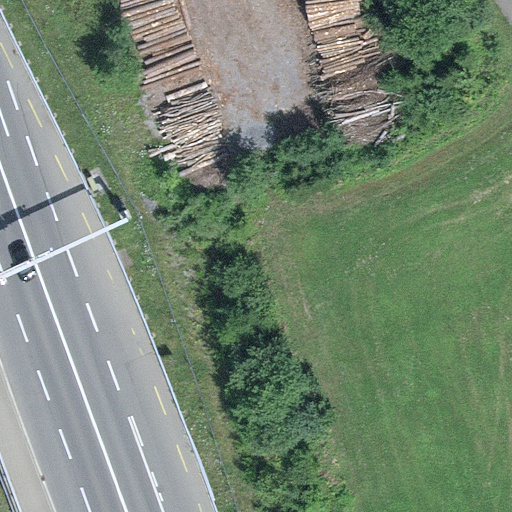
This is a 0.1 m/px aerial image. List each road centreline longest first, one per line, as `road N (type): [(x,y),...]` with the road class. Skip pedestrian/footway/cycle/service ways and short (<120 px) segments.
road 1 (trunk): [(30,0),(172,511)]
road 2 (primary): [(124,511),(0,162)]
road 3 (primary): [(0,203),(86,511)]
road 4 (trunk): [(258,511),(219,326),(172,216)]
road 5 (trunk): [(214,511),(172,216)]
road 6 (trunk): [(172,216),(142,0)]
